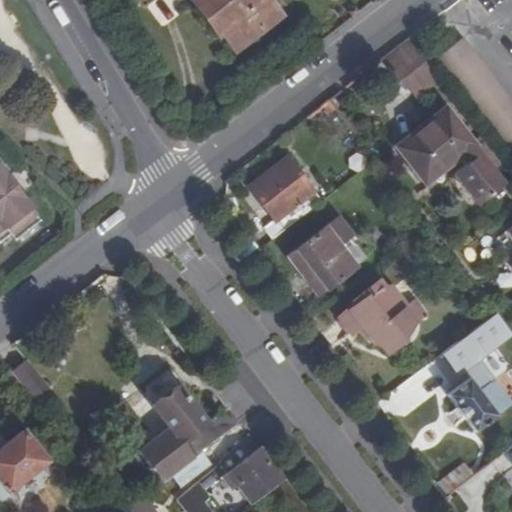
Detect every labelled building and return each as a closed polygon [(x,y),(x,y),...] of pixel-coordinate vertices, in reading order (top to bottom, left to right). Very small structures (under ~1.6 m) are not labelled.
[(190,0),(217,35),(222,31),(235,49),(280,14),(268,0),(190,0)] [(511,109),(458,38),(434,57),(511,158),(511,109)] [(431,72),(419,55),(394,75),(406,91),(431,72)] [(446,113),(399,149),(427,187),(474,149),(446,113)] [(470,166),(455,180),(479,209),(503,190),(475,152),(465,160),(470,166)] [(265,232),(273,241),(322,203),(288,159),(248,190),(275,223),(265,232)] [(0,229),(5,225),(11,233),(36,214),(0,167),(0,229)] [(41,221),(36,214),(11,233),(16,240),(41,221)] [(317,297),(354,268),(337,246),(347,237),(334,220),(287,258),(317,297)] [(0,241),(11,233),(5,225),(0,229),(0,241)] [(511,225),(503,232),(511,243),(511,262),(511,264),(511,265),(511,225)] [(376,285),(351,304),(355,309),(339,321),(350,336),(360,328),(374,347),(377,345),(384,354),(400,342),(397,338),(412,327),(403,315),(405,313),(391,292),(385,297),(376,285)] [(492,316),(442,354),(459,375),(473,364),(481,374),(504,356),(496,346),(508,337),(492,316)] [(24,362),(8,374),(35,410),(51,398),(24,362)] [(473,434),(508,408),(490,385),(477,395),(467,383),(446,399),(473,434)] [(197,454),(236,424),(222,407),(201,423),(174,385),(148,404),(164,427),(132,450),(159,483),(197,454)] [(20,431),(0,446),(0,505),(8,500),(4,495),(44,463),(20,431)] [(511,446),(503,453),(511,463),(511,446)] [(224,473),(247,505),(278,481),(255,449),(224,473)] [(206,466),(197,454),(159,483),(168,495),(206,466)] [(458,467),(435,484),(445,498),(468,480),(458,467)] [(172,500),(181,511),(187,511),(201,502),(190,487),(172,500)] [(187,511),(216,511),(205,498),(201,502),(187,511)] [(120,511),(147,511),(137,499),(120,511)]
